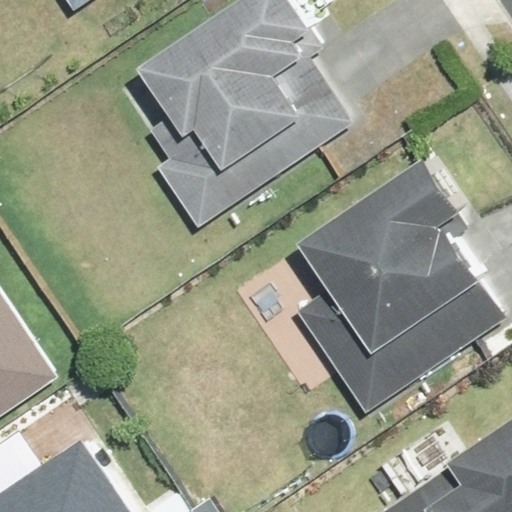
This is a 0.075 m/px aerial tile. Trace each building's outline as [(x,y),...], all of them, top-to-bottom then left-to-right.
[(142,159),(189,230),(361,112),(285,0),(219,0),(126,63),(176,136),(142,159)] [(440,241),(464,225),(416,154),(262,261),(297,310),(323,293),(344,323),(311,345),(359,414),(496,320),(440,241)] [(0,405),(71,359),(0,250),(0,405)] [(511,511),(511,412),(439,458),(446,469),(377,511),(511,511)] [(18,484),(0,455),(0,511),(178,511),(180,511),(120,418),(18,484)]
